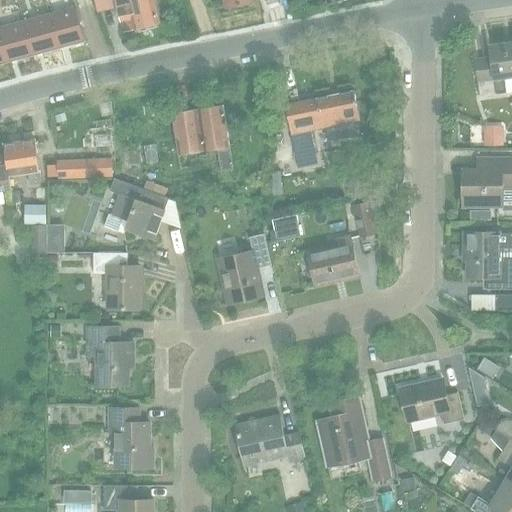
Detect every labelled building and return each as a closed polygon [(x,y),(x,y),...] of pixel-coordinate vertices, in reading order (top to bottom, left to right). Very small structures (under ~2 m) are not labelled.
[(124,31),(159,23),(154,0),(103,0),(106,10),(117,8),(119,20),(122,19),(124,31)] [(76,6),(49,13),(59,48),(85,40),(76,6)] [(49,13),(24,20),(33,55),(59,48),(49,13)] [(24,20),(0,26),(0,35),(7,62),(33,55),(24,20)] [(511,75),(511,41),(491,45),(492,57),(476,59),(481,95),(507,92),(505,76),(511,75)] [(311,130),(361,120),(355,91),(285,105),(295,157),(315,153),(311,130)] [(221,172),(234,170),(223,105),(172,113),(179,155),(217,149),(221,172)] [(485,126),(485,143),(503,143),(503,126),(485,126)] [(9,175),(10,175),(29,172),(30,184),(42,182),(35,139),(3,144),(5,154),(9,175)] [(9,175),(5,154),(0,154),(0,203),(4,203),(3,191),(12,189),(10,175),(9,175)] [(47,180),(59,177),(56,155),(43,157),(47,180)] [(511,186),(511,158),(487,158),(487,173),(464,173),(464,184),(464,205),(503,205),(503,187),(511,186)] [(154,239),(166,209),(158,206),(162,195),(115,178),(110,190),(120,193),(113,214),(128,220),(125,228),(154,239)] [(12,216),(12,224),(30,224),(30,257),(48,257),(48,224),(48,202),(48,186),(34,186),(34,202),(38,202),(37,208),(18,208),(18,216),(12,216)] [(361,235),(377,232),(370,201),(354,204),(361,235)] [(491,211),(471,210),(471,220),(491,221),(491,211)] [(511,257),(500,257),(500,232),(464,232),(464,246),(468,246),(468,276),(486,276),(486,286),(511,286),(511,257)] [(258,267),(272,264),(265,233),(250,236),(253,249),(219,257),(229,303),(264,295),(258,267)] [(319,282),(359,273),(351,236),(338,239),(339,245),(312,251),(319,282)] [(140,308),(140,265),(128,264),(128,252),(94,252),(94,272),(109,272),(109,308),(140,308)] [(511,293),(495,294),(495,307),(511,306),(511,293)] [(134,358),(134,342),(119,342),(119,326),(88,325),(87,354),(97,354),(97,383),(129,383),(129,358),(134,358)] [(500,366),(484,356),(477,368),(493,378),(500,366)] [(444,423),(464,418),(458,391),(447,393),(443,378),(400,387),(408,421),(442,413),(444,423)] [(374,479),(392,475),(383,437),(369,440),(360,396),(330,403),(333,417),(318,420),(328,465),(369,456),(374,479)] [(154,466),(154,447),(150,447),(150,422),(140,422),(140,407),(110,407),(110,431),(116,431),(116,466),(154,466)] [(289,461),(305,457),(300,432),(285,436),(280,414),(236,424),(245,464),(288,454),(289,461)] [(511,438),(511,417),(510,418),(508,418),(506,419),(503,420),(501,421),(499,422),(498,424),(496,426),(495,428),(511,438)] [(511,468),(504,481),(511,485),(511,438),(510,438),(498,458),(511,467),(511,468)] [(471,507),(476,510),(479,511),(511,511),(511,485),(504,481),(491,503),(479,495),(471,507)] [(153,511),(154,499),(138,499),(138,484),(105,484),(105,508),(121,508),(120,511),(153,511)]
